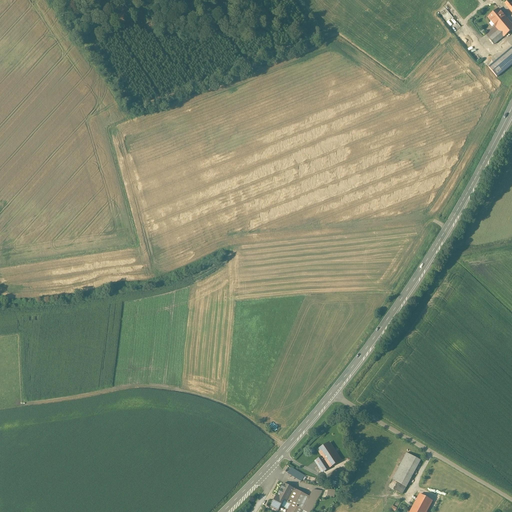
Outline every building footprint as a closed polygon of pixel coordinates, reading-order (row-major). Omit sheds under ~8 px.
[(503,37),(504,37),(511,30),(511,24),(499,9),(488,18),(495,27),(503,37)] [(503,37),(495,27),(485,35),(494,45),(503,37)] [(511,48),(488,67),(497,78),(511,64),(511,48)] [(322,457),(329,467),(340,460),(329,443),(318,450),(322,457)] [(397,483),(406,487),(421,461),(406,453),(392,480),(397,483)] [(329,467),(322,457),(315,461),(322,472),(330,468),(329,467)] [(291,468),(287,474),(301,482),(304,476),(291,468)] [(305,495),(283,483),(277,497),(276,497),(283,500),(292,505),(298,508),(305,495)] [(406,487),(397,483),(394,490),(402,495),(406,487)] [(310,511),(322,491),(313,490),(309,497),(302,510),(305,511),(310,511)] [(309,497),(305,495),(298,508),(292,505),(291,506),(295,508),(292,511),(301,511),(302,510),(309,497)] [(419,495),(412,508),(419,511),(426,511),(432,501),(419,495)] [(276,497),(277,497),(276,496),(270,508),(277,511),(281,505),(283,500),(276,497)] [(443,511),(449,501),(441,497),(433,511),(443,511)] [(283,500),(281,505),(281,506),(287,509),(289,508),(290,506),(291,506),(292,505),(283,500)]
